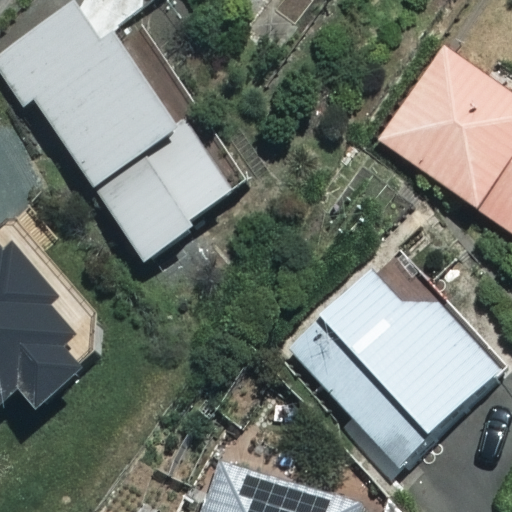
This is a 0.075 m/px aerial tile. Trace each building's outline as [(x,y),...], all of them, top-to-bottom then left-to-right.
[(174,115),(92,0),(77,0),(0,55),(0,67),(27,106),(35,100),(145,255),(238,190),(181,110),(174,115)] [(511,92),(448,49),(385,142),(511,227),(511,92)] [(62,346),(74,335),(45,302),(56,292),(12,243),(1,253),(0,251),(0,400),(8,394),(25,413),(79,365),(62,346)] [(398,255),(293,355),(402,469),(506,369),(398,255)] [(363,511),(367,498),(222,462),(209,511),(363,511)]
